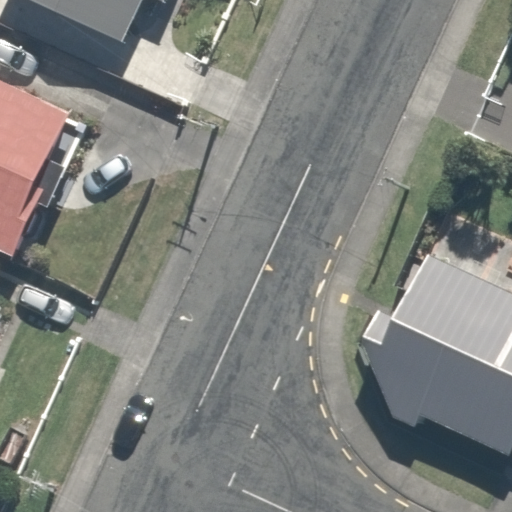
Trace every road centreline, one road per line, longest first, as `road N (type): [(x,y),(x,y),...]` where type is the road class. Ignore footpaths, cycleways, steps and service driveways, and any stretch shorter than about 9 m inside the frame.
road 1 (residential): [(183,460),(391,0)]
road 2 (residential): [(183,460),(295,511)]
